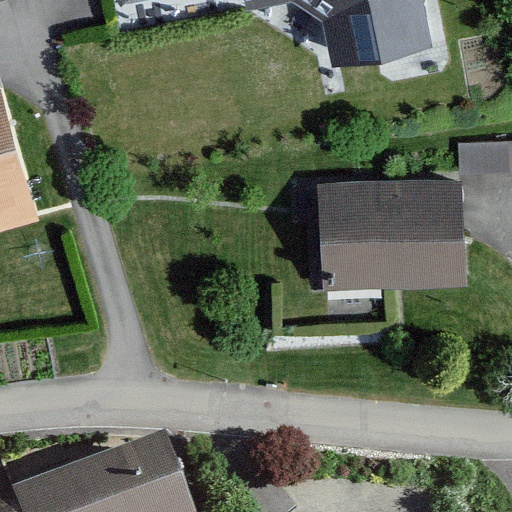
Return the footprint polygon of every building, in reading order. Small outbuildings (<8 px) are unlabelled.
[(299,0),(320,18),(330,61),(429,39),(420,0),(299,0)] [(1,80),(0,80),(0,215),(34,207),(1,80)] [(511,133),(452,138),(454,169),(511,164),(511,133)] [(454,169),(311,177),(316,280),(459,272),(454,169)] [(188,511),(161,435),(0,491),(0,511),(188,511)]
